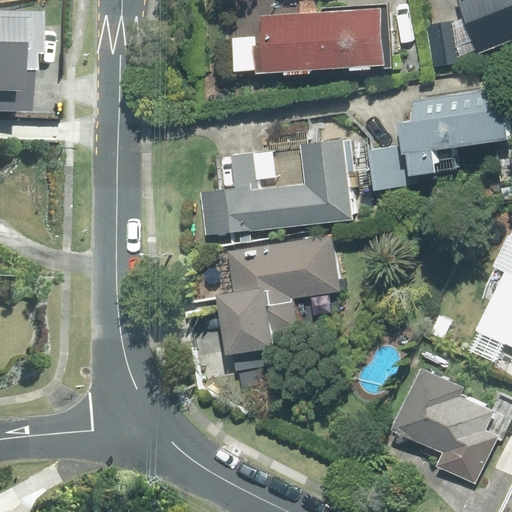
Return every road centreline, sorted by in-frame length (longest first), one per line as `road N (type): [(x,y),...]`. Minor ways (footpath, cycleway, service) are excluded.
road 1 (unclassified): [(158,429),(133,384),(116,299),(122,0)]
road 2 (residential): [(0,439),(158,429)]
road 3 (unclassified): [(158,429),(197,464),(288,511)]
